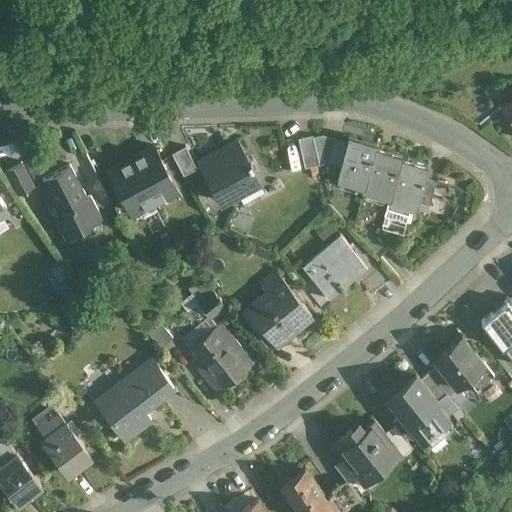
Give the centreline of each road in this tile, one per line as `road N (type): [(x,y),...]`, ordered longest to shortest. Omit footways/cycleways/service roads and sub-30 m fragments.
road 1 (residential): [(511,177),(405,111),(338,95),(273,89),(0,114)]
road 2 (residential): [(511,196),(398,306),(283,396),(178,474),(108,511)]
